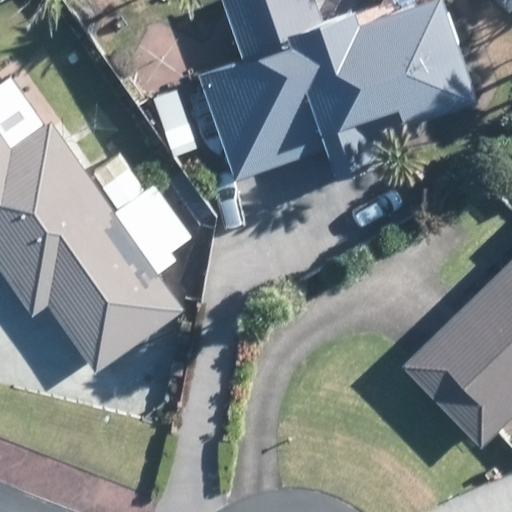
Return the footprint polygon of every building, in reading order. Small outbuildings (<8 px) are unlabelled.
[(471,91),(439,0),(411,0),(357,18),(353,5),(321,16),(315,0),(225,0),(226,3),(236,31),(244,55),(230,60),(199,70),(235,174),(326,142),(336,173),(399,151),(415,145),(404,115),(471,91)] [(173,153),(194,146),(176,89),(155,96),(173,153)] [(10,145),(0,131),(0,264),(33,311),(47,301),(94,369),(184,307),(52,116),(10,145)] [(179,249),(192,239),(164,201),(142,217),(159,241),(169,234),(179,249)] [(511,256),(478,290),(471,297),(461,307),(404,364),(482,442),(498,428),(511,413),(511,256)]
